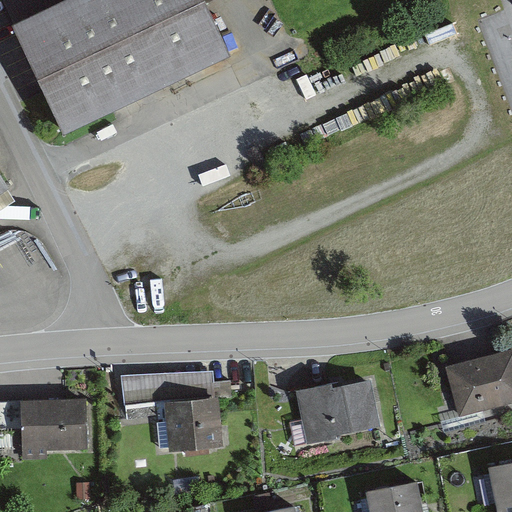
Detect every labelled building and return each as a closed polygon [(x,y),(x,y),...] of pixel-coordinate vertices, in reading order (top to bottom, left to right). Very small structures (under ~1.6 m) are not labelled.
[(6,0),(0,3),(0,8),(59,136),(226,59),(203,8),(220,0),(6,0)] [(511,349),(444,367),(457,417),(511,402),(511,349)] [(214,372),(124,376),(126,405),(163,403),(169,449),(224,446),(214,372)] [(331,381),(296,387),(306,442),(380,428),(371,379),(331,386),(331,381)] [(86,449),(83,399),(21,403),(24,452),(86,449)] [(511,511),(511,460),(488,465),(496,511),(511,511)] [(421,511),(414,479),(363,490),(368,511),(421,511)]
